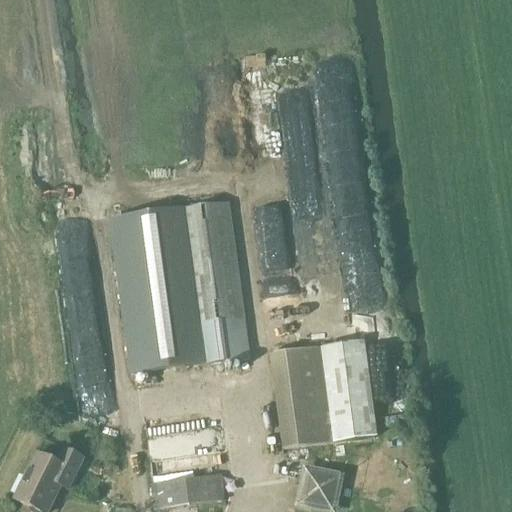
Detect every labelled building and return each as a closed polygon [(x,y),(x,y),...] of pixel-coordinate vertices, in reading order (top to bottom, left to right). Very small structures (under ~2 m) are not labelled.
[(230,206),(115,221),(136,378),(252,362),(230,206)] [(372,343),(323,350),(336,446),(385,439),(372,343)] [(284,453),(336,446),(323,350),(271,357),(284,453)] [(70,492),(85,462),(66,452),(59,467),(38,457),(16,502),(36,511),(51,511),(63,489),(70,492)] [(304,468),(295,509),(308,511),(337,511),(345,477),(304,468)] [(222,478),(152,488),(155,511),(167,511),(226,503),(222,478)]
